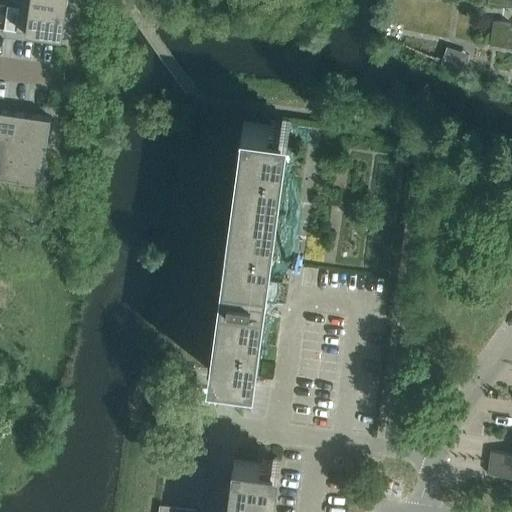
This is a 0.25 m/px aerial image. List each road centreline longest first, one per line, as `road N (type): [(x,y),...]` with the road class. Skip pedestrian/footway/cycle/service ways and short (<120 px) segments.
road 1 (residential): [(215,511),(226,432),(421,451),(438,460)]
road 2 (residential): [(438,460),(511,344)]
